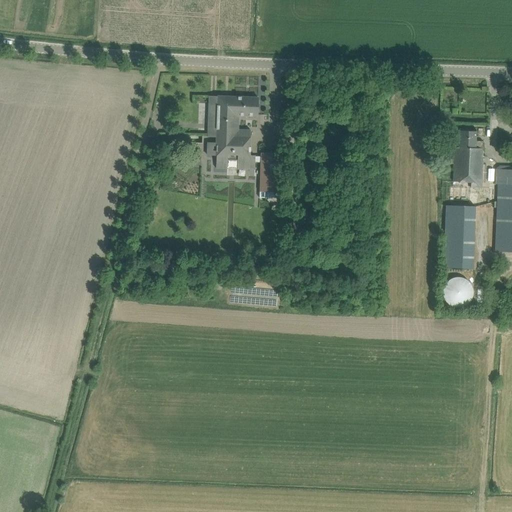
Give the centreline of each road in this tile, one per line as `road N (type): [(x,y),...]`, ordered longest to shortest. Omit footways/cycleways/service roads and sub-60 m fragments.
road 1 (tertiary): [(511,72),(197,61),(0,43)]
road 2 (track): [(159,58),(47,511)]
